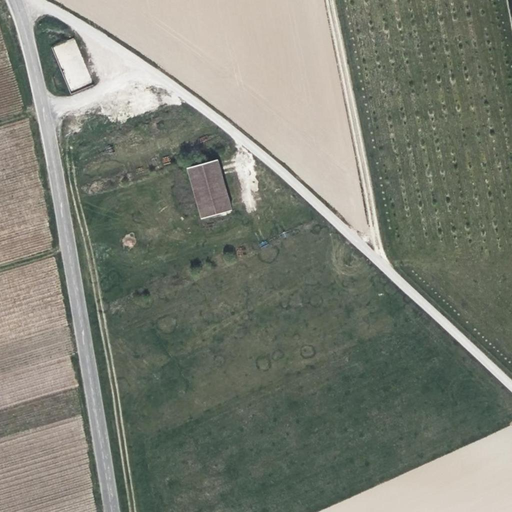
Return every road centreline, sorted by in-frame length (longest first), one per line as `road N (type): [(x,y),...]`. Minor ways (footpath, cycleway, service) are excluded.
road 1 (unclassified): [(39,0),(202,103),(511,384)]
road 2 (tertiary): [(111,511),(35,82),(13,0)]
road 3 (track): [(375,260),(328,0)]
